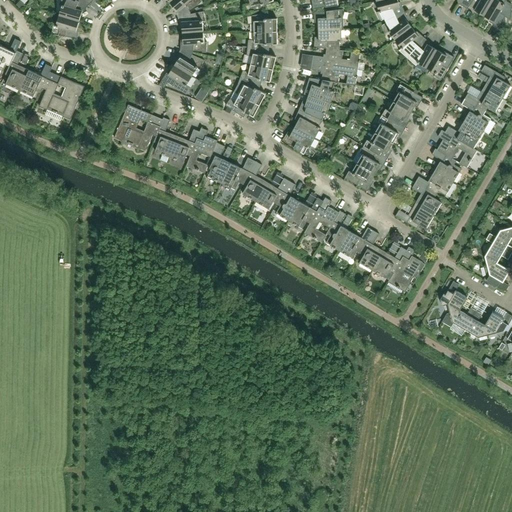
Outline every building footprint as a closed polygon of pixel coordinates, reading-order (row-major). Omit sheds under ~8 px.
[(84,12),(87,7),(76,0),(75,0),(75,1),(72,0),(61,0),(59,5),(62,6),(59,16),(79,22),(82,12),(84,12)] [(200,3),(198,0),(172,0),(170,3),(177,11),(175,12),(178,17),(190,12),(189,10),(200,3)] [(266,3),(274,1),(273,0),(249,0),(250,3),(245,5),(246,13),(267,9),(266,3)] [(338,5),(337,0),(315,0),(316,2),(312,3),(313,9),(338,5)] [(405,12),(402,6),(400,6),(397,0),(382,0),(376,2),(379,12),(376,12),(380,21),(384,19),(385,21),(405,12)] [(484,16),(493,0),(462,0),(458,4),(467,9),(470,5),(476,8),(475,11),(484,16)] [(510,20),(511,6),(511,4),(505,1),(505,0),(493,0),(484,16),(493,22),(492,24),(499,28),(505,17),(510,20)] [(22,13),(27,8),(21,1),(15,7),(22,13)] [(404,8),(407,12),(416,8),(414,4),(404,8)] [(341,29),(341,18),(339,18),(339,10),(313,13),(314,19),(318,19),(318,30),(341,29)] [(203,32),(203,21),(206,21),(204,11),(191,14),(190,12),(178,17),(179,23),(182,23),(182,33),(203,32)] [(412,27),(405,19),(408,17),(405,12),(385,21),(387,23),(382,25),(386,33),(389,31),(395,40),(412,27)] [(277,31),(277,19),(269,19),(268,13),(247,16),(248,24),(254,24),(254,32),(277,31)] [(76,32),(79,22),(59,16),(56,26),(53,25),(52,34),(77,38),(78,32),(76,32)] [(407,58),(425,38),(420,34),(418,36),(412,27),(395,40),(401,48),(399,50),(406,56),(407,58)] [(342,41),(341,29),(318,30),(318,41),(315,41),(314,47),(326,49),(327,48),(340,50),(340,41),(342,41)] [(278,44),(277,31),(254,32),(254,40),(248,40),(247,47),(269,50),(270,45),(278,44)] [(204,42),(203,32),(182,33),(183,44),(181,44),(180,50),(193,53),(193,51),(206,52),(207,42),(204,42)] [(427,68),(437,50),(428,45),(430,42),(425,38),(407,58),(416,65),(418,63),(427,68)] [(10,65),(17,51),(21,42),(15,39),(10,50),(0,45),(0,69),(3,71),(6,64),(10,65)] [(273,70),(276,57),(268,55),(269,50),(247,47),(247,55),(253,56),(251,64),(273,70)] [(358,69),(360,53),(340,50),(327,48),(326,49),(325,57),(313,55),(312,62),(358,69)] [(200,69),(204,60),(192,55),(193,53),(180,50),(178,55),(180,56),(174,65),(192,76),(198,68),(200,69)] [(441,80),(454,57),(448,53),(446,55),(437,50),(427,68),(436,73),(434,76),(441,80)] [(29,70),(18,65),(23,53),(17,51),(10,65),(5,74),(9,76),(6,84),(20,90),(29,70)] [(21,65),(26,67),(30,58),(25,56),(21,65)] [(355,85),(358,69),(312,62),(311,70),(323,71),(322,80),(335,82),(355,85)] [(42,88),(50,72),(52,67),(46,64),(41,75),(29,70),(20,90),(34,97),(37,89),(41,91),(42,88)] [(270,82),(273,70),(251,64),(249,72),(243,71),(240,78),(261,85),(262,80),(270,82)] [(186,85),(192,76),(174,65),(169,74),(167,73),(162,79),(167,82),(186,94),(190,88),(186,85)] [(511,85),(504,81),(506,77),(485,65),(481,71),(490,76),(484,87),(503,99),(511,85)] [(84,86),(50,72),(42,88),(46,90),(39,106),(71,120),(84,86)] [(260,105),(266,94),(259,90),(261,85),(240,78),(238,85),(234,92),(238,94),(260,105)] [(332,91),(335,82),(322,80),(309,78),(308,84),(310,84),(309,86),(309,88),(307,87),(305,94),(308,95),(330,103),(334,92),(332,91)] [(419,104),(423,98),(400,84),(396,91),(399,92),(393,101),(411,112),(417,103),(419,104)] [(202,101),(210,88),(204,85),(196,97),(202,101)] [(503,99),(484,87),(477,98),(468,93),(465,99),(486,111),(488,108),(495,112),(503,99)] [(238,94),(234,101),(230,99),(226,105),(243,118),(247,113),(254,117),(260,105),(238,94)] [(327,114),(330,103),(308,95),(305,106),(301,105),(299,110),(322,120),(325,113),(327,114)] [(491,119),(484,115),(486,111),(465,99),(461,104),(470,110),(464,121),(483,132),(491,119)] [(406,121),(411,112),(393,101),(388,110),(385,109),(382,115),(405,129),(409,123),(406,121)] [(351,103),(349,108),(356,110),(358,104),(353,102),(351,103)] [(163,119),(128,105),(114,138),(146,151),(153,135),(156,136),(163,119)] [(319,127),(322,120),(299,110),(296,116),(300,117),(295,127),(315,138),(321,128),(319,127)] [(401,136),(405,129),(382,115),(378,122),(380,124),(375,133),(393,143),(399,134),(401,136)] [(190,156),(200,132),(194,129),(189,141),(166,131),(170,120),(163,117),(163,119),(156,136),(154,142),(158,144),(155,151),(163,154),(160,161),(166,163),(169,157),(184,162),(187,155),(190,156)] [(475,145),(483,132),(464,121),(458,132),(448,126),(445,132),(466,144),(468,141),(475,145)] [(309,149),(315,138),(295,127),(289,137),(286,135),(282,140),(304,155),(308,148),(309,149)] [(207,167),(217,142),(217,143),(218,141),(206,136),(208,131),(201,128),(200,132),(190,156),(186,166),(205,173),(207,167)] [(477,150),(466,144),(445,132),(442,130),(438,136),(443,140),(437,150),(456,161),(467,168),(477,150)] [(388,152),(393,143),(375,133),(370,142),(367,140),(363,146),(386,160),(390,154),(388,152)] [(231,163),(220,158),(225,146),(217,143),(217,142),(207,167),(211,169),(208,176),(222,183),(231,163)] [(383,166),(386,160),(363,146),(360,151),(359,150),(352,161),(357,164),(375,174),(380,165),(383,166)] [(454,165),(456,161),(437,150),(435,149),(432,155),(441,160),(434,171),(454,182),(461,169),(454,165)] [(243,185),(257,162),(248,158),(243,169),(231,163),(222,183),(235,190),(239,182),(243,185)] [(256,201),(267,182),(256,176),(262,165),(257,162),(243,185),(247,187),(242,194),(256,201)] [(370,183),(375,174),(357,164),(351,173),(349,171),(345,178),(368,191),(372,185),(370,183)] [(446,195),(454,182),(434,171),(428,182),(419,176),(415,182),(437,195),(439,191),(446,195)] [(277,204),(290,181),(284,178),(278,189),(267,182),(256,201),(269,209),(273,202),(277,204)] [(289,221),(300,202),(289,195),(296,185),(290,181),(277,204),(280,206),(276,213),(289,221)] [(442,202),(435,198),(437,195),(415,182),(412,188),(421,193),(415,204),(434,216),(442,202)] [(310,224),(323,201),(318,198),(311,208),(300,202),(289,221),(302,229),(307,222),(310,224)] [(327,234),(339,212),(329,206),(332,201),(325,198),(323,201),(310,224),(305,233),(322,243),(327,234)] [(426,229),(434,216),(415,204),(408,215),(399,210),(396,216),(417,228),(419,225),(426,229)] [(339,251),(351,231),(340,225),(346,214),(340,211),(339,212),(327,234),(330,236),(326,243),(339,251)] [(360,253),(373,230),(368,227),(361,238),(351,231),(339,251),(352,258),(357,251),(360,253)] [(511,247),(508,245),(511,238),(509,228),(500,230),(496,238),(490,234),(486,239),(493,243),(511,254),(511,252),(511,247)] [(373,270),(384,251),(373,245),(379,234),(373,230),(360,253),(364,255),(359,262),(373,270)] [(511,254),(493,243),(485,256),(487,265),(497,263),(501,256),(508,260),(511,254)] [(394,273),(407,250),(401,247),(395,258),(384,251),(373,270),(386,278),(390,271),(393,273),(394,273)] [(388,282),(405,292),(423,262),(412,256),(415,251),(409,247),(407,250),(394,273),(393,273),(388,282)] [(503,282),(510,270),(497,263),(487,265),(483,266),(486,276),(483,280),(495,287),(496,286),(505,291),(509,285),(503,282)] [(459,285),(453,281),(446,295),(444,294),(441,299),(442,305),(447,304),(450,313),(460,310),(467,297),(456,291),(459,285)] [(465,330),(476,311),(471,308),(467,314),(460,310),(450,313),(447,314),(442,322),(451,327),(454,323),(465,330)] [(485,325),(478,321),(482,314),(476,311),(465,330),(478,337),(487,335),(485,325)] [(504,332),(511,318),(511,315),(508,313),(504,319),(492,312),(485,325),(487,335),(497,333),(504,332)]
